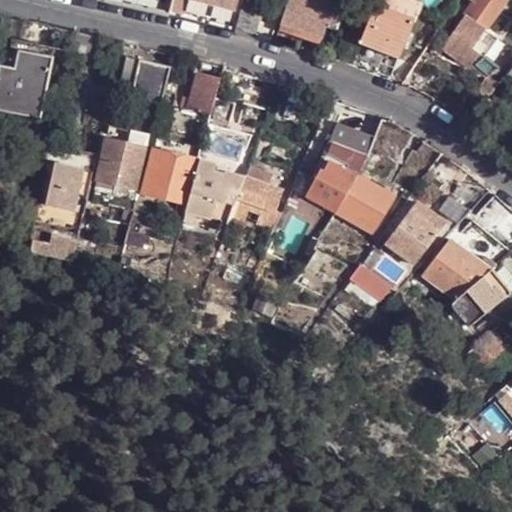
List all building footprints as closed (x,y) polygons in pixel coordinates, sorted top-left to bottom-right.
[(199,0),(234,10),(237,0),(199,0)] [(322,34),(323,29),(343,31),(349,9),(321,1),(315,0),(288,0),(281,23),(322,34)] [(377,0),(360,44),(397,60),(420,5),(407,0),(377,0)] [(505,0),(469,0),(474,2),(451,35),(470,49),(505,0)] [(256,33),(263,9),(254,4),(243,2),(235,29),(255,35),(256,33)] [(271,37),(277,16),(263,9),(256,33),(271,37)] [(92,36),(74,32),(69,56),(87,60),(92,36)] [(12,40),(9,52),(17,53),(20,41),(12,40)] [(9,52),(1,50),(0,57),(0,110),(40,118),(54,48),(20,41),(17,53),(9,52)] [(505,74),(511,65),(511,49),(509,47),(495,66),(505,74)] [(161,104),(170,67),(127,57),(119,94),(161,104)] [(496,85),(505,74),(495,66),(485,58),(472,73),(496,85)] [(248,106),(256,77),(238,73),(229,101),(248,106)] [(209,115),(218,80),(197,76),(188,110),(209,115)] [(356,169),(375,129),(340,112),(321,152),(356,169)] [(98,181),(137,191),(149,136),(110,126),(98,181)] [(188,205),(198,162),(155,151),(144,193),(188,205)] [(374,172),(381,160),(373,156),(366,167),(374,172)] [(337,213),(358,177),(326,159),(307,196),(337,213)] [(243,180),(214,172),(216,165),(198,162),(188,205),(183,224),(195,227),(198,217),(228,222),(230,216),(236,198),(243,180)] [(79,195),(84,172),(55,164),(46,205),(75,213),(79,195)] [(273,231),(280,215),(275,213),(283,192),(270,187),(274,178),(251,168),(239,198),(236,198),(230,216),(272,234),(273,231)] [(88,198),(94,173),(84,172),(79,195),(88,198)] [(470,212),(489,190),(471,175),(467,172),(449,194),(461,205),(470,212)] [(374,233),(393,197),(358,177),(337,213),(374,233)] [(134,202),(137,191),(98,181),(95,193),(134,202)] [(492,231),(511,211),(494,195),(475,216),(492,231)] [(415,266),(445,223),(416,202),(386,244),(415,266)] [(296,222),(280,215),(273,231),(295,241),(300,231),(314,237),(323,218),(302,208),(296,222)] [(73,264),(80,237),(51,230),(43,257),(73,264)] [(456,299),(490,270),(450,240),(424,275),(456,299)] [(318,275),(327,257),(317,251),(307,270),(318,275)] [(380,303),(391,290),(360,266),(350,280),(380,303)] [(511,306),(511,294),(490,270),(456,299),(455,300),(453,304),(454,308),(470,327),(487,313),(494,322),(511,306)] [(468,355),(483,370),(511,344),(511,336),(503,325),(468,355)] [(511,392),(500,403),(511,416),(511,392)]
